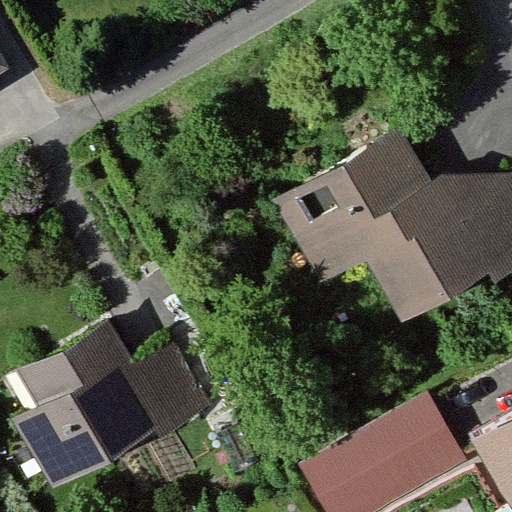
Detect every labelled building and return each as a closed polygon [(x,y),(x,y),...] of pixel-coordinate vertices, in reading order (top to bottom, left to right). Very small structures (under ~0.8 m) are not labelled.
[(0,39),(0,86),(19,77),(0,39)] [(402,122),(279,192),(323,268),(373,240),(406,297),(481,254),(493,276),(511,264),(511,173),(426,165),(402,122)] [(108,313),(14,363),(31,394),(16,411),(52,479),(205,397),(170,331),(129,352),(108,313)] [(426,391),(302,458),(330,511),(365,511),(463,459),(426,391)] [(511,405),(474,427),(511,494),(511,405)]
